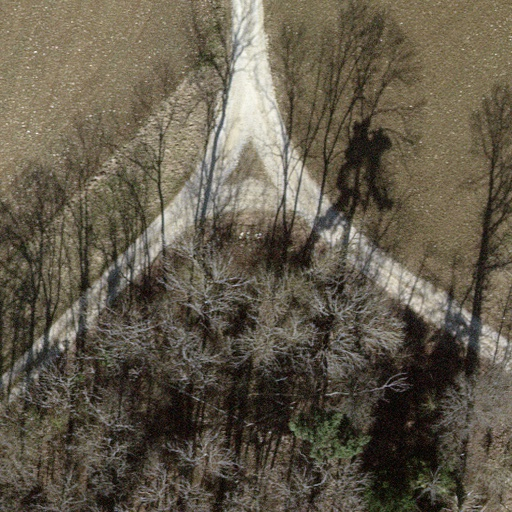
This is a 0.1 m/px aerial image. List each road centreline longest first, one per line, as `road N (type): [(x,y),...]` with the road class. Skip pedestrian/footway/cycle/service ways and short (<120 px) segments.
road 1 (track): [(511,354),(374,260),(248,152),(250,0)]
road 2 (track): [(248,152),(0,406)]
